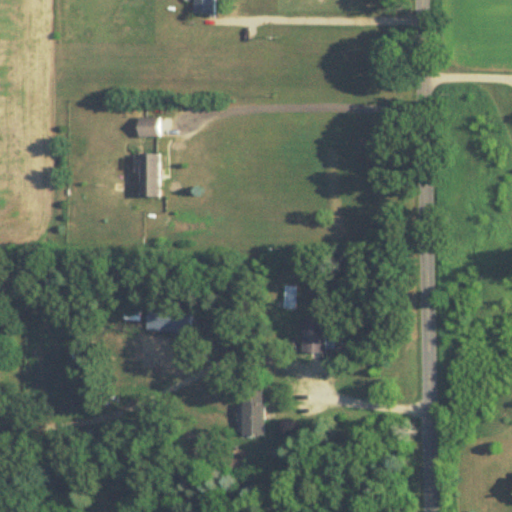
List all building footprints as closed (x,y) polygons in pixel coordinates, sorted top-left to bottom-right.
[(195,0),(195,13),(215,13),(215,0),(195,0)] [(164,136),(164,118),(141,118),(141,136),(164,136)] [(162,154),(143,154),(143,196),(162,196),(162,154)] [(284,308),(295,308),(295,287),(284,287),(284,308)] [(143,305),(127,303),(126,319),(142,321),(143,305)] [(148,332),(192,333),(193,308),(149,307),(148,332)] [(302,352),(325,352),(325,319),(302,319),(302,352)] [(243,435),(265,435),(265,390),(243,390),(243,435)]
